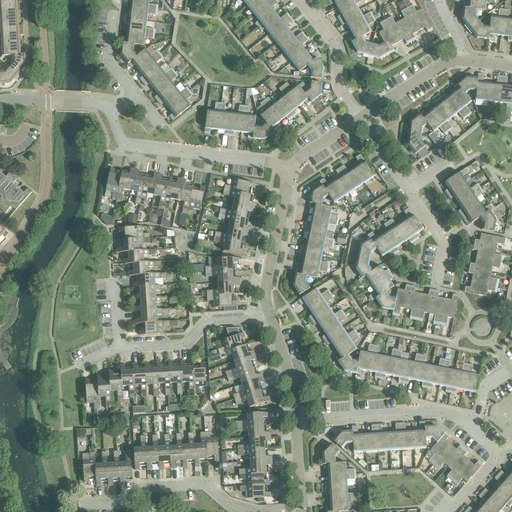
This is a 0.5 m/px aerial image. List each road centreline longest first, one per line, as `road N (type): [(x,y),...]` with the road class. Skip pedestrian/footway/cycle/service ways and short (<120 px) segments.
road 1 (residential): [(445,511),(499,456),(455,416),(298,422)]
road 2 (residential): [(285,170),(125,143),(110,109)]
road 3 (residential): [(253,511),(204,480),(140,484),(123,501),(73,508)]
road 4 (residential): [(121,346),(202,342),(201,324),(269,319)]
road 5 (tertiary): [(269,319),(265,289),(285,170)]
road 6 (residential): [(439,236),(361,117)]
road 7 (residential): [(361,117),(336,74),(333,39),(301,0)]
